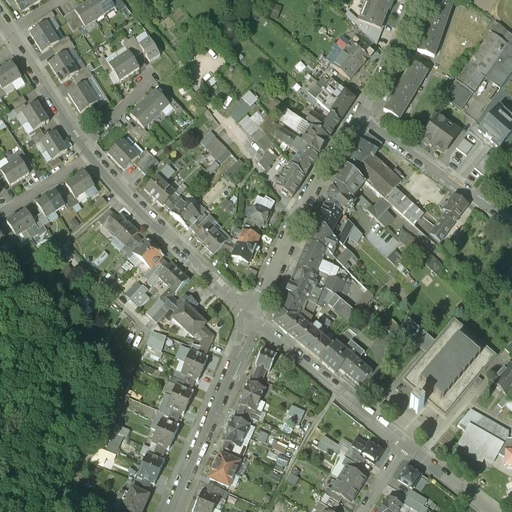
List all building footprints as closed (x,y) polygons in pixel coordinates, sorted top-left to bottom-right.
[(12,0),(15,4),(21,14),(31,8),(26,0),(12,0)] [(104,17),(93,0),(84,6),(95,23),(104,17)] [(93,0),(104,17),(114,11),(115,10),(107,0),(93,0)] [(125,8),(117,0),(107,0),(115,10),(114,11),(116,14),(125,8)] [(366,0),(365,2),(368,3),(387,11),(389,11),(393,0),(366,0)] [(437,0),(434,0),(417,52),(434,57),(452,5),(437,0)] [(281,5),(269,1),(263,16),(276,21),(281,5)] [(387,11),(368,3),(364,13),(362,12),(358,21),(379,30),(387,11)] [(74,12),(83,27),(85,29),(95,23),(84,6),(74,12)] [(83,27),(74,12),(74,11),(68,15),(78,30),(83,27)] [(51,13),(36,22),(39,27),(46,23),(55,18),(51,13)] [(78,30),(68,15),(63,18),(73,33),(78,30)] [(39,27),(29,34),(35,44),(52,33),(46,23),(39,27)] [(52,33),(35,44),(42,54),(52,48),(59,43),(52,33)] [(110,33),(104,37),(107,41),(112,38),(110,33)] [(490,33),(455,82),(473,95),(508,46),(490,33)] [(374,43),(365,35),(360,41),(370,49),(374,43)] [(59,43),(52,48),(55,53),(70,43),(67,38),(59,43)] [(139,47),(133,38),(128,42),(138,57),(143,54),(138,47),(139,47)] [(360,41),(359,42),(354,38),(350,43),(351,43),(344,52),(361,66),(362,65),(363,66),(367,61),(367,60),(368,59),(369,59),(373,54),(368,50),(370,49),(360,41)] [(160,57),(149,40),(139,47),(138,47),(143,54),(149,64),(160,57)] [(138,57),(128,42),(123,45),(128,53),(133,60),(138,57)] [(70,43),(55,53),(59,58),(65,53),(65,54),(74,48),(70,43)] [(361,66),(344,52),(336,62),(338,64),(334,68),(332,66),(331,68),(348,82),(357,72),(355,70),(358,67),(360,68),(361,66)] [(59,58),(48,64),(55,74),(72,63),(65,54),(65,53),(59,58)] [(133,60),(128,53),(118,60),(129,77),(139,70),(134,63),(133,60)] [(329,64),(319,56),(315,61),(325,69),(329,64)] [(108,66),(103,57),(98,61),(107,76),(112,73),(108,66)] [(129,77),(118,60),(108,66),(112,73),(119,83),(129,77)] [(21,78),(11,63),(2,69),(11,84),(21,78)] [(72,63),(55,74),(61,84),(71,78),(78,73),(72,63)] [(412,63),(383,111),(399,120),(428,72),(412,63)] [(78,73),(71,78),(75,83),(90,73),(86,68),(78,73)] [(2,69),(0,69),(0,87),(2,90),(11,84),(2,69)] [(90,73),(75,83),(78,88),(84,84),(85,84),(93,78),(90,73)] [(311,78),(302,89),(307,93),(315,85),(316,85),(318,83),(311,78)] [(327,82),(323,78),(318,83),(316,85),(320,89),(327,82)] [(355,99),(330,79),(327,82),(320,89),(316,85),(315,85),(307,93),(309,95),(331,115),(339,122),(355,99)] [(78,88),(68,94),(74,104),(91,94),(85,84),(84,84),(78,88)] [(302,89),(296,95),(303,101),(309,95),(307,93),(302,89)] [(251,91),(244,98),(253,107),(260,100),(251,91)] [(164,101),(155,92),(147,101),(161,115),(169,107),(164,101)] [(91,94),(74,104),(80,115),(91,108),(97,104),(91,94)] [(23,97),(12,103),(16,109),(24,104),(26,102),(23,97)] [(181,110),(168,97),(164,101),(169,107),(176,114),(181,110)] [(97,104),(91,108),(94,113),(109,103),(106,98),(97,104)] [(161,115),(147,101),(138,109),(152,123),(161,115)] [(27,109),(21,112),(27,122),(42,112),(36,103),(27,109)] [(24,104),(16,109),(13,110),(17,115),(21,112),(27,109),(24,104)] [(296,116),(292,114),(283,107),(278,114),(282,117),(280,121),(305,138),(311,128),(304,123),(302,122),(303,121),(296,116)] [(152,123),(138,109),(130,117),(138,126),(144,131),(152,123)] [(499,114),(495,110),(478,131),(498,148),(511,131),(511,124),(511,123),(511,117),(502,110),(499,114)] [(42,112),(27,122),(33,131),(34,131),(39,128),(49,122),(42,112)] [(325,122),(311,112),(304,123),(311,128),(328,139),(332,133),(335,128),(339,122),(331,115),(325,122)] [(422,138),(431,145),(447,122),(433,112),(426,122),(430,125),(427,129),(428,130),(422,138)] [(277,158),(269,149),(273,146),(266,137),(258,128),(247,116),(238,124),(264,154),(265,153),(266,155),(262,158),(263,160),(259,164),(267,173),(271,169),(269,168),(274,164),(272,162),(277,158)] [(273,131),(265,122),(258,128),(266,137),(273,131)] [(447,122),(431,145),(443,154),(459,131),(447,122)] [(142,138),(134,130),(130,125),(125,129),(137,143),(142,138)] [(144,131),(138,126),(134,130),(142,138),(146,143),(151,138),(144,131)] [(39,128),(34,131),(33,131),(29,134),(32,139),(42,133),(39,128)] [(301,143),(279,128),(273,137),(298,154),(312,164),(318,155),(301,143)] [(328,139),(311,128),(305,138),(301,143),(318,155),(328,139)] [(46,138),(40,142),(46,151),(61,142),(55,132),(46,138)] [(42,133),(32,139),(35,145),(40,142),(46,138),(42,133)] [(210,134),(200,143),(205,148),(215,139),(210,134)] [(215,139),(205,148),(211,154),(220,144),(215,139)] [(473,146),(463,139),(456,149),(466,156),(473,146)] [(369,146),(359,140),(356,145),(366,152),(369,147),(369,146)] [(122,141),(107,155),(116,164),(130,150),(122,141)] [(61,142),(46,151),(52,161),(58,157),(67,151),(61,142)] [(366,152),(356,145),(344,165),(365,183),(382,198),(385,201),(385,200),(395,190),(404,179),(400,175),(401,175),(395,169),(391,173),(373,158),(377,151),(369,147),(366,152)] [(221,146),(214,153),(219,158),(226,151),(221,146)] [(28,161),(21,150),(16,154),(19,158),(23,164),(28,161)] [(130,150),(116,164),(124,172),(133,164),(138,159),(138,158),(130,150)] [(219,158),(217,161),(221,166),(231,156),(226,151),(219,158)] [(146,152),(138,158),(138,159),(133,164),(137,168),(150,156),(146,152)] [(298,154),(291,164),(304,177),(312,164),(298,154)] [(495,163),(485,155),(474,168),(483,176),(495,163)] [(150,156),(137,168),(141,173),(151,163),(154,161),(150,156)] [(58,157),(52,161),(47,164),(51,169),(61,162),(58,157)] [(19,158),(10,164),(19,179),(29,173),(23,164),(19,158)] [(238,161),(225,174),(229,178),(242,165),(238,161)] [(151,163),(141,173),(145,177),(155,167),(151,163)] [(19,179),(10,164),(0,170),(3,176),(10,186),(19,179)] [(291,164),(290,164),(275,187),(291,198),(297,190),(304,177),(291,164)] [(365,183),(344,165),(336,183),(351,198),(365,183)] [(494,166),(486,175),(495,182),(503,173),(494,166)] [(167,168),(157,178),(163,183),(173,173),(167,168)] [(97,192),(84,172),(75,178),(84,193),(88,199),(97,192)] [(157,178),(157,177),(144,190),(153,199),(165,186),(163,183),(157,178)] [(75,178),(65,185),(71,194),(75,200),(84,193),(75,178)] [(336,183),(332,190),(329,191),(326,198),(327,201),(325,205),(341,214),(343,214),(344,216),(356,202),(351,198),(336,183)] [(165,186),(153,199),(162,208),(171,198),(175,194),(166,186),(165,186)] [(422,216),(395,190),(385,200),(392,206),(414,227),(422,216)] [(55,191),(45,197),(55,212),(64,206),(65,206),(61,200),(55,191)] [(71,194),(66,197),(73,208),(78,204),(75,200),(71,194)] [(444,211),(428,233),(440,242),(467,205),(453,195),(442,210),(444,211)] [(55,212),(45,197),(36,203),(42,213),(45,218),(46,218),(55,212)] [(66,197),(61,200),(65,206),(64,206),(67,211),(73,208),(66,197)] [(257,197),(244,226),(250,228),(258,232),(261,226),(264,227),(270,214),(268,213),(274,203),(265,197),(263,200),(257,197)] [(102,198),(93,206),(97,211),(106,203),(102,198)] [(171,198),(165,205),(168,209),(174,202),(171,198)] [(385,201),(382,198),(377,205),(379,207),(386,213),(392,206),(385,200),(385,201)] [(231,212),(236,206),(229,200),(224,207),(231,212)] [(172,212),(169,214),(178,223),(191,209),(182,201),(178,205),(172,212)] [(174,202),(168,209),(172,212),(178,205),(174,202)] [(341,214),(325,205),(317,221),(331,234),(335,225),(341,214)] [(375,211),(370,206),(366,211),(378,222),(382,217),(375,211)] [(386,213),(379,207),(375,211),(382,217),(386,213)] [(200,226),(196,222),(200,218),(191,209),(178,223),(187,231),(190,229),(193,232),(200,226)] [(26,210),(16,216),(26,231),(30,238),(39,232),(40,235),(46,231),(43,226),(38,230),(35,225),(32,219),(26,210)] [(108,211),(96,221),(102,226),(112,215),(108,211)] [(42,213),(37,216),(43,226),(49,223),(46,218),(45,218),(42,213)] [(118,217),(116,219),(112,215),(102,226),(115,239),(127,226),(118,217)] [(16,216),(6,222),(12,231),(16,237),(26,231),(16,216)] [(37,216),(32,219),(35,225),(38,230),(43,226),(37,216)] [(200,226),(193,232),(197,236),(195,238),(204,247),(216,234),(210,228),(214,223),(208,217),(200,226)] [(331,234),(317,221),(308,242),(327,250),(327,248),(333,251),(336,245),(330,243),(333,236),(331,234)] [(362,235),(348,222),(338,242),(343,247),(347,238),(357,244),(362,235)] [(136,234),(127,226),(115,239),(124,247),(134,236),(136,234)] [(258,232),(250,228),(247,233),(256,237),(258,232)] [(216,234),(204,247),(213,256),(219,249),(227,252),(229,245),(231,241),(228,240),(228,239),(221,230),(216,234)] [(16,237),(12,231),(7,234),(14,245),(19,242),(16,237)] [(247,233),(242,231),(236,244),(253,251),(259,239),(256,237),(247,233)] [(14,245),(7,234),(2,238),(6,243),(6,244),(9,248),(14,245)] [(134,236),(128,243),(132,247),(138,240),(134,236)] [(138,240),(132,247),(136,250),(142,243),(138,240)] [(136,250),(132,254),(141,263),(153,250),(144,241),(142,243),(136,250)] [(327,250),(308,242),(296,268),(315,276),(327,250)] [(253,251),(236,244),(235,247),(229,245),(227,252),(232,254),(231,256),(248,264),(253,251)] [(350,248),(339,258),(346,266),(357,257),(350,248)] [(153,250),(141,263),(150,271),(160,261),(162,258),(153,250)] [(160,261),(154,267),(157,270),(163,264),(160,261)] [(163,264),(157,270),(161,274),(167,267),(163,264)] [(161,274),(157,278),(166,287),(178,273),(169,265),(167,267),(161,274)] [(315,276),(296,268),(289,285),(288,285),(285,292),(286,293),(304,301),(306,302),(314,283),(317,278),(315,276)] [(178,273),(166,287),(169,290),(175,295),(187,282),(178,273)] [(314,283),(306,302),(316,306),(322,292),(315,289),(316,284),(314,283)] [(335,297),(324,287),(322,292),(316,306),(322,309),(325,303),(328,305),(335,297)] [(169,290),(160,299),(165,305),(171,298),(175,295),(169,290)] [(370,291),(359,303),(366,309),(377,297),(370,291)] [(304,301),(286,293),(279,308),(278,308),(276,313),(277,313),(273,323),(298,343),(311,329),(312,327),(309,324),(308,323),(306,325),(297,318),(300,311),(304,301)] [(188,300),(183,296),(176,303),(182,309),(176,315),(172,320),(182,329),(194,316),(186,309),(188,307),(193,309),(197,305),(190,298),(188,300)] [(335,297),(328,305),(333,309),(340,301),(335,297)] [(171,298),(165,305),(176,315),(182,309),(176,303),(171,298)] [(340,301),(333,309),(351,324),(358,316),(340,301)] [(159,311),(151,320),(156,325),(164,316),(159,311)] [(311,319),(300,311),(297,318),(306,325),(308,323),(309,324),(311,319)] [(318,325),(325,331),(333,321),(326,315),(318,325)] [(194,316),(182,329),(192,339),(202,328),(204,326),(194,316)] [(452,321),(434,342),(407,320),(400,329),(398,332),(424,354),(402,381),(420,396),(409,408),(418,415),(428,403),(445,418),(474,384),(478,387),(482,382),(478,379),(496,357),(452,321)] [(391,322),(385,331),(393,338),(398,332),(400,329),(391,322)] [(359,333),(351,326),(348,330),(356,337),(359,333)] [(213,338),(202,328),(196,335),(202,340),(201,343),(209,346),(213,338)] [(311,329),(298,343),(309,352),(321,338),(323,336),(319,332),(317,334),(311,329)] [(132,333),(128,343),(140,348),(144,337),(132,333)] [(174,341),(159,336),(156,342),(171,348),(174,341)] [(321,338),(309,352),(319,361),(332,347),(321,338)] [(209,346),(201,343),(199,348),(198,348),(207,352),(209,346)] [(343,351),(335,344),(332,347),(319,361),(336,375),(340,371),(345,376),(359,360),(364,354),(350,343),(343,351)] [(199,348),(192,346),(190,352),(204,358),(207,352),(198,348),(199,348)] [(204,358),(190,352),(190,353),(180,349),(176,360),(185,364),(185,363),(202,371),(207,359),(204,358)] [(276,357),(261,351),(255,366),(258,368),(266,371),(270,373),(276,357)] [(359,360),(345,376),(360,388),(372,375),(363,367),(365,365),(359,360)] [(202,371),(185,363),(185,364),(180,375),(186,377),(194,381),(197,382),(202,371)] [(511,368),(508,365),(491,383),(506,398),(511,391),(511,368)] [(266,371),(258,368),(254,378),(262,381),(266,371)] [(194,381),(186,377),(184,383),(192,386),(194,381)] [(262,381),(254,378),(251,384),(259,388),(262,381)] [(192,386),(184,383),(181,388),(190,392),(192,386)] [(251,384),(248,383),(243,394),(259,402),(264,390),(259,388),(251,384)] [(181,388),(177,386),(172,398),(188,405),(193,393),(190,392),(181,388)] [(259,402),(243,394),(238,406),(241,407),(254,413),(259,402)] [(188,405),(172,398),(167,409),(172,412),(180,415),(183,416),(188,405)] [(294,404),(287,420),(301,427),(308,410),(294,404)] [(254,413),(241,407),(238,413),(246,417),(252,419),(254,413)] [(487,423),(478,417),(479,416),(470,411),(457,426),(465,433),(459,443),(467,448),(465,452),(482,462),(485,458),(493,463),(498,454),(504,458),(504,466),(511,466),(511,438),(507,439),(508,437),(508,434),(492,425),(492,423),(488,421),(487,423)] [(180,415),(172,412),(169,417),(178,421),(180,415)] [(246,417),(238,413),(235,420),(243,424),(246,417)] [(178,421),(169,417),(167,423),(175,426),(178,421)] [(235,420),(232,419),(227,430),(244,438),(249,426),(243,424),(235,420)] [(167,423),(161,420),(156,431),(173,439),(178,428),(175,426),(167,423)] [(128,431),(116,426),(114,432),(126,437),(128,431)] [(244,438),(227,430),(222,442),(225,443),(222,449),(229,452),(231,453),(233,447),(239,449),(244,438)] [(173,439),(156,431),(151,443),(157,445),(165,449),(168,450),(171,443),(172,441),(173,441),(173,439)] [(261,440),(267,442),(270,434),(265,432),(261,440)] [(339,447),(324,437),(320,443),(336,453),(339,447)] [(367,446),(356,439),(348,453),(363,463),(365,460),(374,465),(382,452),(369,443),(367,446)] [(276,449),(286,452),(288,447),(279,443),(276,449)] [(165,449),(157,445),(155,451),(163,455),(165,449)] [(163,455),(155,451),(152,456),(160,460),(163,455)] [(245,459),(231,453),(229,452),(226,458),(239,463),(243,465),(245,459)] [(363,463),(348,453),(344,459),(345,459),(360,468),(363,463)] [(152,456),(147,454),(142,466),(159,473),(164,461),(160,460),(152,456)] [(226,458),(220,455),(217,460),(215,459),(212,466),(234,476),(239,463),(226,458)] [(360,468),(345,459),(342,465),(341,466),(345,468),(346,468),(357,474),(360,468)] [(357,474),(346,468),(345,468),(341,466),(342,465),(339,463),(332,475),(338,479),(358,491),(364,481),(364,479),(357,474)] [(159,473),(142,466),(137,477),(151,483),(154,485),(159,473)] [(234,476),(212,466),(210,473),(211,474),(209,479),(228,488),(234,476)] [(409,467),(406,466),(405,468),(404,470),(398,480),(412,489),(414,486),(419,478),(420,475),(410,469),(409,467)] [(295,484),(303,472),(295,468),(288,480),(295,484)] [(430,484),(419,478),(414,486),(424,493),(430,484)] [(358,491),(338,479),(331,491),(342,498),(350,503),(358,491)] [(151,483),(142,480),(140,486),(148,489),(151,483)] [(215,489),(207,485),(204,492),(213,495),(215,489)] [(148,489),(140,486),(138,491),(146,495),(148,489)] [(125,501),(120,511),(141,511),(149,496),(146,495),(138,491),(131,488),(128,494),(125,501)] [(342,498),(331,491),(327,488),(323,494),(339,504),(342,498)] [(128,494),(120,490),(117,498),(125,501),(128,494)] [(204,492),(201,491),(196,502),(213,509),(218,498),(213,495),(204,492)] [(402,506),(388,497),(381,508),(386,511),(398,511),(402,506)] [(339,506),(329,500),(326,505),(336,511),(339,506)] [(116,501),(112,509),(117,511),(121,503),(116,501)] [(212,511),(213,509),(196,502),(192,511),(212,511)]
